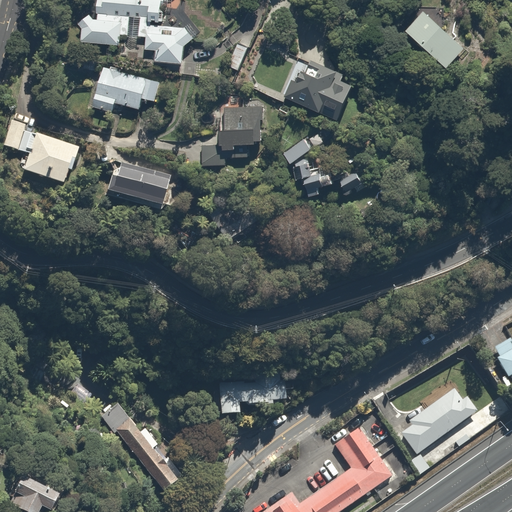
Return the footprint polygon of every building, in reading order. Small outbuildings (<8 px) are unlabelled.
[(189,42),(196,43),(199,0),(98,0),(97,16),(85,15),(83,44),(112,46),(110,64),(147,67),(148,55),(138,54),(139,41),(131,41),(131,18),(141,19),(139,38),(147,38),(146,51),(158,52),(157,68),(187,71),(189,42)] [(421,9),(403,31),(451,71),(470,48),(421,9)] [(371,52),(299,20),(286,50),(312,62),(302,84),(290,79),(282,95),(341,120),(371,52)] [(251,46),(239,41),(227,69),(239,74),(251,46)] [(119,113),(120,108),(145,113),(148,100),(160,103),(165,79),(104,66),(95,108),(119,113)] [(225,146),(225,152),(241,152),(240,148),(263,147),(262,107),(225,108),(226,131),(222,131),(222,146),(225,146)] [(14,120),(12,124),(4,146),(29,155),(24,170),(68,186),(81,149),(31,131),(33,126),(14,120)] [(289,162),(310,154),(314,152),(309,138),(286,152),(289,162)] [(307,206),(337,194),(332,183),(342,179),(336,163),(325,167),(323,163),(315,167),(310,154),(289,162),(307,206)] [(118,162),(109,192),(166,209),(175,178),(118,162)] [(367,185),(359,171),(344,180),(352,194),(367,185)] [(230,220),(220,232),(232,242),(242,230),(230,220)] [(511,338),(493,348),(507,378),(511,375),(511,338)] [(245,416),(245,409),(272,407),(272,401),(290,399),(288,379),(214,384),(216,418),(245,416)] [(414,424),(400,434),(416,457),(420,455),(480,413),(459,383),(410,417),(414,424)] [(184,484),(121,404),(106,416),(169,496),(184,484)] [(326,511),(376,477),(342,430),(318,447),(335,471),(288,505),(281,494),(255,511),(326,511)] [(429,468),(420,455),(416,457),(411,461),(421,474),(429,468)] [(42,511),(45,508),(51,511),(56,511),(64,497),(25,477),(10,505),(23,511),(42,511)]
